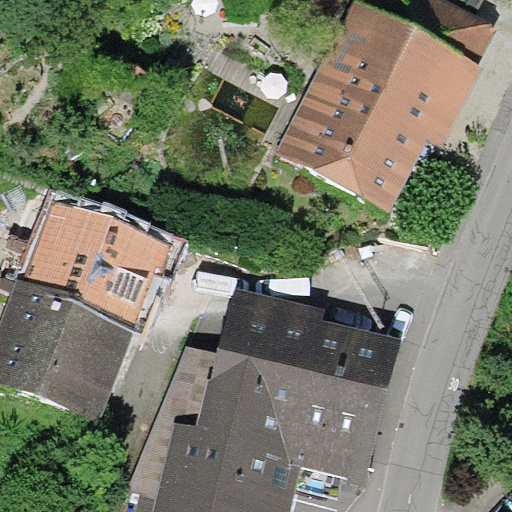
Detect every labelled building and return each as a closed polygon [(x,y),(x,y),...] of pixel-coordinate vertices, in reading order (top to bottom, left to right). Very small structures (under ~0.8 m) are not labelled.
[(271,169),(375,220),(411,147),(433,157),(492,38),(416,0),(398,37),(349,13),(271,169)] [(334,0),(274,0),(325,22),(334,0)] [(465,0),(495,9),(497,0),(465,0)] [(0,388),(91,426),(124,342),(161,253),(65,214),(56,234),(32,293),(25,290),(0,352),(0,388)] [(297,331),(235,315),(204,439),(186,434),(165,511),(264,511),(278,461),(365,484),(398,357),(297,331)]
